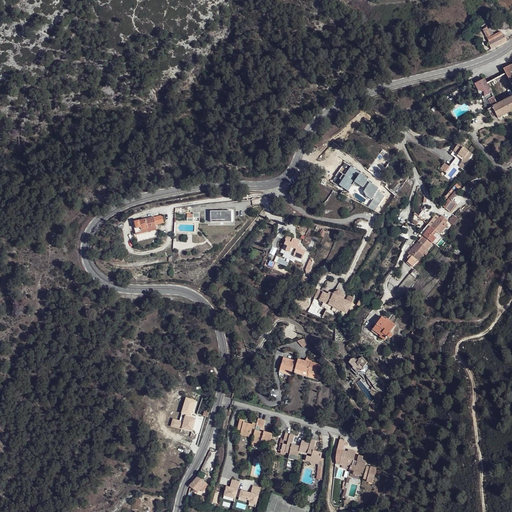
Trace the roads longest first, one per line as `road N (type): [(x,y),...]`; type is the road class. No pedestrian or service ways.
road 1 (tertiary): [(219,398),(223,352),(206,305),(182,290),(109,284),(86,259),(88,229),(112,208),(167,193),(274,184),(291,173),(309,126),(329,108),(485,59)]
road 2 (track): [(481,511),(473,388),(454,350),(497,318),(497,288),(511,251)]
road 3 (tertiary): [(177,511),(219,398)]
